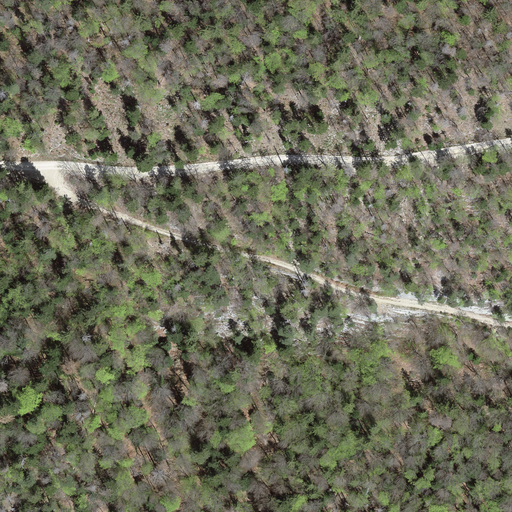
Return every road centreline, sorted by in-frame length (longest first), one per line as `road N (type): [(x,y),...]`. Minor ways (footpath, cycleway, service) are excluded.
road 1 (track): [(0,161),(120,169),(278,158),(376,161),(511,141)]
road 2 (track): [(37,166),(72,200),(167,235),(335,289),(511,329)]
